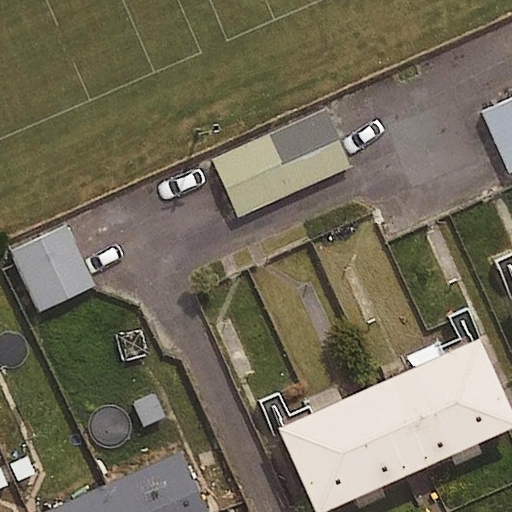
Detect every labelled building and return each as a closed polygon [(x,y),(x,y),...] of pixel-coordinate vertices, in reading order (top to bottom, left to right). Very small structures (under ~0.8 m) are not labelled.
[(511,160),(511,88),(476,105),(505,164),(511,160)] [(320,99),(206,148),(233,210),(347,161),(320,99)] [(86,278),(59,217),(4,241),(31,303),(86,278)] [(511,264),(497,271),(511,305),(511,264)] [(383,493),(376,478),(443,448),(450,463),(483,448),(476,433),(507,419),(462,319),(262,409),(307,509),(346,491),(353,506),(383,493)] [(0,511),(196,511),(202,510),(168,432),(0,506),(0,511)] [(0,482),(34,467),(24,445),(0,456),(0,482)]
